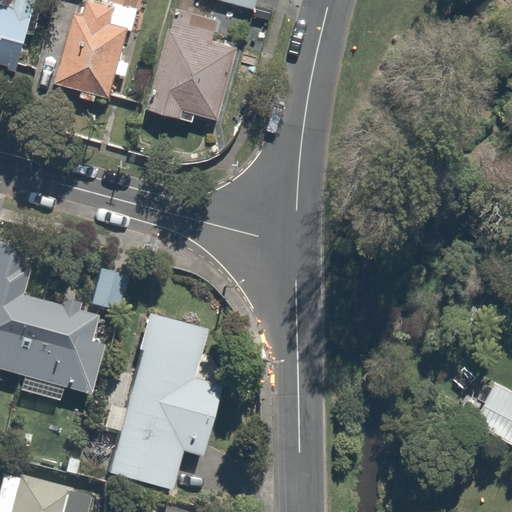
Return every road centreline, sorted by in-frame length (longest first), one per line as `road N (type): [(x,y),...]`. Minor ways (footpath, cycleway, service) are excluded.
road 1 (residential): [(0,167),(239,233),(294,239)]
road 2 (residential): [(294,239),(301,511)]
road 3 (residential): [(328,0),(304,119),(294,239)]
